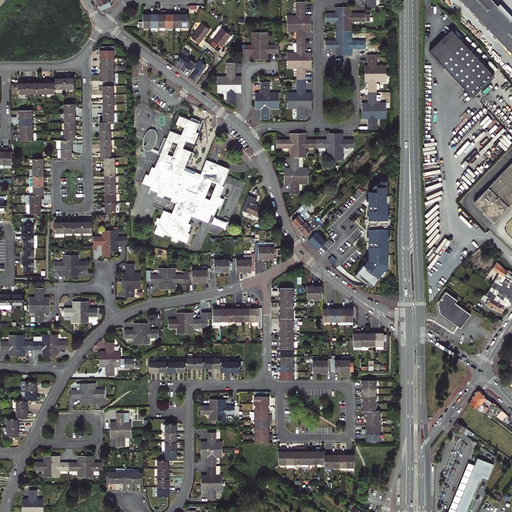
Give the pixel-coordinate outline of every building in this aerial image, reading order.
[(109,3),(108,0),(95,0),(98,5),(101,11),(112,6),(109,3)] [(481,0),(470,8),(508,49),(511,46),(511,20),(493,0),(481,0)] [(287,24),(311,24),(311,16),(305,17),(305,2),(297,2),(297,16),(287,16),(287,24)] [(344,31),(344,7),(337,7),(337,14),(325,14),(325,21),(336,22),(336,31),(344,31)] [(351,7),(344,7),(344,31),(352,31),(352,21),(365,22),(365,13),(351,13),(351,7)] [(311,31),(311,24),(287,24),(287,31),(297,31),(297,42),(305,42),(305,31),(311,31)] [(205,38),(206,37),(210,31),(202,25),(191,40),(199,46),(205,38)] [(219,49),(230,34),(222,29),(211,44),(219,49)] [(452,29),(429,49),(439,60),(438,62),(442,66),(443,65),(471,96),(494,75),(452,29)] [(337,55),(344,55),(344,31),(336,31),(336,41),(325,41),(325,49),(337,49),(337,55)] [(352,31),(344,31),(344,55),(351,55),(351,49),(366,49),(366,41),(352,41),(352,31)] [(253,59),(260,59),(260,33),(252,33),(252,45),(241,45),(241,53),(253,53),(253,59)] [(260,33),(260,59),(267,59),(267,53),(279,53),(279,45),(268,45),(268,33),(260,33)] [(287,60),(311,60),(311,53),(305,53),(305,42),(297,42),(297,53),(287,53),(287,60)] [(190,54),(183,49),(181,55),(178,61),(188,68),(193,62),(187,57),(190,54)] [(365,66),(365,73),(386,73),(386,66),(376,66),(376,55),(368,55),(368,66),(365,66)] [(311,67),(311,60),(287,60),(287,68),(297,68),(297,79),(305,79),(305,67),(311,67)] [(199,61),(194,67),(197,69),(191,78),(194,81),(198,76),(199,76),(206,66),(199,61)] [(217,85),(241,84),(241,77),(235,78),(235,63),(227,63),(227,77),(217,77),(217,85)] [(100,77),(101,77),(101,81),(102,80),(103,85),(113,85),(113,80),(114,80),(114,73),(100,73),(100,77)] [(368,80),(368,92),(376,92),(376,81),(386,81),(386,73),(365,73),(365,80),(368,80)] [(55,89),(65,88),(64,78),(55,78),(55,83),(55,89)] [(74,78),(64,78),(65,88),(74,88),(74,78)] [(288,93),(288,101),(311,100),(311,93),(305,93),(305,79),(297,79),(297,93),(288,93)] [(255,94),(255,101),(279,101),(279,93),(269,93),(269,82),(261,82),(261,94),(255,94)] [(28,93),(28,83),(19,84),(19,94),(28,93)] [(28,83),(28,93),(37,93),(37,83),(28,83)] [(46,83),(37,83),(37,93),(46,93),(46,83)] [(46,83),(46,93),(55,93),(55,89),(55,83),(46,83)] [(241,92),(241,84),(217,85),(218,92),(227,92),(227,103),(235,103),(235,92),(241,92)] [(113,85),(103,85),(103,95),(113,95),(113,85)] [(362,103),(362,111),(386,111),(386,102),(376,102),(376,92),(368,92),(368,103),(362,103)] [(103,95),(103,104),(113,104),(113,95),(103,95)] [(311,107),(311,100),(288,101),(288,108),(297,108),(297,119),(305,119),(305,107),(311,107)] [(279,101),(255,101),(255,108),(261,108),(261,119),(269,119),(269,109),(279,108),(279,101)] [(74,104),(65,104),(64,104),(65,113),(75,113),(74,104)] [(103,104),(103,113),(113,112),(113,104),(103,104)] [(18,113),(18,118),(33,118),(33,110),(20,110),(20,113),(18,113)] [(386,118),(386,111),(362,111),(362,118),(368,118),(368,129),(376,129),(376,118),(386,118)] [(113,112),(103,113),(103,121),(110,121),(116,121),(116,112),(113,112)] [(65,113),(65,122),(75,122),(75,113),(65,113)] [(195,144),(198,134),(201,124),(197,120),(191,119),(190,121),(178,116),(174,125),(184,128),(181,137),(169,132),(158,160),(167,164),(165,169),(181,175),(182,173),(191,153),(182,150),(185,141),(195,144)] [(110,130),(110,121),(103,121),(100,121),(100,131),(110,130)] [(75,122),(65,122),(65,131),(75,131),(75,122)] [(149,128),(143,147),(153,151),(159,131),(149,128)] [(110,130),(100,131),(100,140),(110,140),(110,130)] [(65,140),(71,140),(75,140),(75,131),(65,131),(65,140)] [(328,140),(317,140),(317,147),(327,147),(327,160),(335,160),(335,133),(328,133),(328,140)] [(335,133),(335,160),(343,160),(343,147),(353,147),(353,139),(342,139),(342,133),(335,133)] [(290,157),(298,157),(298,134),(291,134),(291,140),(276,140),(276,148),(290,148),(290,157)] [(306,147),(317,147),(317,140),(305,140),(305,134),(298,134),(298,157),(302,157),(306,157),(306,147)] [(61,149),(71,149),(71,140),(65,140),(61,140),(61,149)] [(110,149),(110,140),(100,140),(100,149),(110,149)] [(72,158),(71,149),(61,149),(61,158),(72,158)] [(111,158),(110,149),(100,149),(100,158),(104,158),(111,158)] [(284,169),(284,176),(308,176),(308,168),(303,168),(302,157),(298,157),(290,157),(290,169),(284,169)] [(43,168),(43,158),(33,159),(33,168),(43,168)] [(111,158),(104,158),(104,167),(114,167),(114,158),(111,158)] [(172,198),(171,201),(176,203),(172,214),(164,210),(160,219),(158,218),(155,224),(158,225),(155,233),(164,237),(165,234),(172,237),(171,240),(177,243),(179,240),(187,243),(191,234),(188,233),(191,224),(188,223),(191,216),(208,223),(212,214),(214,216),(218,207),(221,209),(224,200),(215,196),(213,202),(212,204),(209,203),(210,201),(205,198),(202,197),(204,192),(207,193),(213,179),(218,181),(224,167),(206,160),(199,179),(198,181),(193,179),(194,177),(182,173),(181,175),(165,169),(167,164),(158,160),(155,168),(152,167),(149,175),(146,174),(143,183),(151,187),(150,189),(158,193),(157,195),(163,198),(164,195),(172,198)] [(354,162),(351,160),(346,166),(349,168),(354,162)] [(511,162),(474,202),(494,222),(511,202),(511,162)] [(104,167),(104,177),(114,176),(114,167),(104,167)] [(43,168),(33,168),(33,177),(43,177),(43,168)] [(114,176),(104,177),(105,186),(115,186),(114,176)] [(308,176),(284,176),(284,183),(291,183),(291,195),(298,195),(298,184),(308,184),(308,176)] [(29,177),(30,186),(43,185),(43,177),(33,177),(29,177)] [(360,271),(357,276),(369,286),(371,283),(373,284),(386,267),(386,263),(388,263),(388,247),(387,247),(387,236),(388,236),(388,223),(387,223),(387,215),(388,215),(387,202),(386,202),(386,195),(387,195),(387,181),(381,181),(379,182),(379,185),(375,185),(370,188),(370,191),(367,191),(368,198),(368,215),(369,225),(368,225),(368,254),(370,254),(370,256),(359,270),(360,271)] [(30,186),(30,195),(40,195),(44,195),(43,185),(30,186)] [(115,186),(105,186),(105,194),(115,194),(115,186)] [(105,194),(105,203),(115,203),(115,194),(105,194)] [(26,195),(26,204),(40,203),(40,195),(30,195),(26,195)] [(251,199),(248,197),(244,206),(248,207),(246,212),(247,213),(248,211),(255,215),(255,216),(259,217),(259,216),(262,217),(262,219),(266,209),(257,206),(257,207),(254,205),(254,204),(250,202),(251,199)] [(27,206),(27,213),(40,213),(40,203),(26,204),(26,206),(27,206)] [(105,203),(105,212),(115,212),(115,203),(105,203)] [(295,212),(298,215),(307,206),(304,203),(295,212)] [(298,215),(292,221),(297,228),(308,219),(304,214),(310,208),(307,205),(307,206),(298,215)] [(297,228),(300,232),(315,220),(317,222),(323,216),(319,212),(314,218),(312,216),(308,219),(297,228)] [(22,235),(34,235),(33,217),(23,217),(23,231),(22,231),(22,235)] [(316,232),(317,231),(319,229),(321,227),(317,222),(315,220),(300,232),(304,237),(305,236),(307,240),(312,236),(315,233),(316,232)] [(55,222),(55,233),(65,233),(65,222),(55,222)] [(65,222),(65,233),(74,233),(74,222),(65,222)] [(74,222),(74,233),(83,232),(83,222),(74,222)] [(83,222),(83,232),(92,232),(92,222),(83,222)] [(94,245),(96,245),(104,245),(104,252),(103,252),(103,256),(110,257),(110,251),(110,230),(103,231),(103,237),(94,237),(94,245)] [(118,230),(110,230),(110,251),(117,251),(117,245),(127,245),(127,237),(118,237),(118,230)] [(312,236),(308,241),(317,250),(319,249),(325,242),(316,232),(315,233),(312,236)] [(34,235),(22,235),(22,239),(23,239),(23,247),(34,248),(38,247),(38,235),(34,235)] [(471,241),(466,246),(472,251),(477,246),(471,241)] [(266,260),(266,246),(258,246),(258,249),(255,249),(255,258),(258,258),(258,260),(266,260)] [(277,256),(277,248),(275,248),(275,246),(266,246),(266,260),(274,260),(274,258),(277,258),(277,256)] [(34,248),(23,247),(24,256),(22,256),(22,260),(33,260),(34,248)] [(63,276),(70,276),(70,255),(63,255),(63,262),(54,262),(54,269),(63,269),(63,276)] [(70,255),(70,276),(78,276),(78,269),(88,269),(88,262),(79,262),(79,255),(70,255)] [(336,260),(332,256),(328,260),(333,264),(336,260)] [(211,271),(215,271),(215,272),(222,272),(222,259),(215,259),(215,258),(211,258),(211,269),(211,271)] [(230,272),(230,271),(233,271),(233,261),(230,261),(230,259),(222,259),(222,272),(230,272)] [(236,271),(236,272),(244,272),(244,259),(233,259),(233,261),(233,271),(236,271)] [(255,271),(255,261),(252,261),(252,259),(244,259),(244,272),(252,272),(252,271),(255,271)] [(22,264),(24,264),(24,273),(33,273),(33,260),(22,260),(22,264)] [(486,295),(505,307),(509,310),(511,304),(511,275),(510,275),(507,271),(496,262),(492,270),(498,273),(486,295)] [(123,273),(123,280),(141,280),(140,273),(135,273),(135,264),(126,264),(126,273),(123,273)] [(146,268),(146,283),(160,283),(160,289),(167,289),(167,268),(160,268),(160,275),(151,275),(151,268),(146,268)] [(189,281),(189,275),(175,275),(175,268),(167,268),(167,289),(174,289),(174,283),(189,283),(189,281)] [(192,282),(200,282),(200,269),(192,269),(192,272),(189,272),(189,275),(189,281),(192,281),(192,282)] [(211,281),(211,271),(211,269),(207,269),(200,269),(200,282),(207,282),(207,281),(211,281)] [(141,280),(123,280),(123,287),(126,287),(126,297),(135,297),(135,288),(141,288),(141,280)] [(307,286),(307,299),(315,299),(315,285),(310,285),(310,286),(307,286)] [(29,297),(29,304),(50,305),(50,298),(43,298),(43,288),(35,288),(35,297),(29,297)] [(11,304),(11,292),(8,292),(8,294),(0,294),(0,308),(6,308),(7,309),(11,309),(11,304)] [(15,292),(11,292),(11,304),(24,304),(24,294),(15,294),(15,292)] [(440,314),(460,328),(471,315),(455,303),(457,300),(446,292),(438,302),(440,304),(439,306),(439,313),(440,314)] [(484,294),(481,299),(485,301),(484,303),(501,313),(505,307),(486,295),(484,294)] [(74,308),(64,308),(64,316),(73,316),(73,322),(81,322),(81,301),(74,301),(74,308)] [(88,301),(81,301),(81,322),(88,322),(88,316),(97,316),(97,308),(87,308),(88,301)] [(221,307),(221,325),(229,325),(229,321),(229,308),(225,308),(225,303),(221,303),(221,307)] [(279,311),(293,311),(293,303),(280,303),(280,306),(279,306),(279,311)] [(50,305),(29,304),(29,312),(35,312),(35,321),(43,321),(43,311),(50,311),(50,305)] [(251,307),(251,321),(259,321),(259,326),(262,326),(262,308),(255,308),(255,307),(251,307)] [(169,327),(178,327),(178,334),(185,334),(185,313),(178,313),(178,319),(169,319),(169,327)] [(185,313),(185,334),(193,334),(193,327),(202,327),(202,319),(193,319),(192,313),(185,313)] [(134,344),(142,344),(142,323),(135,323),(135,330),(125,330),(125,338),(134,337),(134,344)] [(142,323),(142,344),(149,344),(149,337),(158,337),(158,329),(149,329),(148,323),(142,323)] [(353,346),(361,346),(361,332),(361,329),(356,329),(356,333),(353,333),(353,346)] [(376,332),(376,346),(383,346),(383,349),(387,349),(387,335),(383,335),(383,333),(380,333),(380,331),(376,332)] [(18,356),(18,335),(10,335),(10,342),(1,342),(1,350),(11,350),(10,356),(18,356)] [(25,335),(18,335),(18,356),(24,356),(24,349),(34,349),(34,341),(25,341),(25,335)] [(34,349),(43,349),(43,356),(51,356),(50,335),(43,335),(43,337),(34,337),(34,341),(34,349)] [(58,335),(50,335),(51,356),(57,356),(57,349),(67,349),(67,341),(58,341),(58,335)] [(280,349),(294,349),(293,341),(279,341),(279,345),(280,345),(280,349)] [(100,359),(121,359),(121,351),(114,351),(114,342),(106,342),(106,351),(100,352),(100,359)] [(185,361),(185,368),(194,368),(194,357),(185,357),(185,361)] [(194,357),(194,368),(203,368),(203,358),(194,357)] [(134,358),(121,359),(100,359),(100,366),(106,366),(107,375),(114,375),(114,366),(126,366),(126,368),(134,368),(134,358)] [(203,358),(203,368),(212,368),(211,358),(203,358)] [(211,358),(212,368),(221,368),(221,361),(221,358),(211,358)] [(309,359),(309,364),(309,371),(309,372),(313,372),(313,373),(320,373),(320,360),(312,360),(312,359),(309,359)] [(342,373),(342,360),(334,360),(334,359),(331,359),(331,361),(331,371),(335,371),(335,373),(342,373)] [(342,360),(342,373),(350,373),(350,371),(353,371),(353,361),(350,361),(350,359),(342,360)] [(328,360),(320,360),(320,373),(328,373),(328,371),(331,371),(331,361),(328,361),(328,360)] [(158,371),(158,361),(149,361),(149,371),(158,371)] [(158,361),(158,371),(167,371),(167,361),(158,361)] [(167,361),(167,371),(176,371),(176,361),(167,361)] [(176,361),(176,371),(185,371),(185,368),(185,361),(176,361)] [(221,361),(221,368),(221,371),(231,371),(230,361),(221,361)] [(230,361),(231,371),(241,371),(240,361),(230,361)] [(25,381),(25,391),(36,391),(36,381),(25,381)] [(78,390),(72,390),(72,398),(81,398),(82,404),(88,404),(88,383),(78,383),(78,390)] [(95,383),(88,383),(88,404),(95,404),(95,398),(105,398),(105,390),(95,390),(95,383)] [(362,396),(376,396),(376,388),(361,388),(361,393),(362,393),(362,396)] [(472,398),(482,404),(485,407),(484,408),(486,409),(489,411),(490,410),(497,415),(501,410),(495,405),(486,398),(480,390),(476,390),(472,398)] [(25,391),(21,391),(21,400),(27,400),(36,400),(36,391),(25,391)] [(255,404),(269,404),(269,399),(268,399),(268,396),(267,396),(267,392),(256,392),(256,397),(255,397),(255,404)] [(472,398),(468,404),(476,409),(482,413),(484,411),(485,412),(486,409),(484,408),(485,407),(482,404),(472,398)] [(21,400),(17,400),(17,409),(27,409),(27,400),(21,400)] [(211,421),(218,421),(218,400),(211,400),(211,406),(201,406),(201,414),(210,414),(211,421)] [(234,406),(225,406),(225,400),(218,400),(218,421),(225,420),(225,414),(234,414),(234,406)] [(27,409),(17,409),(17,418),(18,418),(27,418),(27,409)] [(110,423),(110,430),(131,430),(131,422),(129,422),(128,413),(116,413),(116,423),(110,423)] [(8,427),(18,428),(18,418),(17,418),(7,418),(8,427)] [(367,426),(380,426),(380,418),(365,418),(365,423),(367,423),(367,426)] [(467,429),(457,422),(453,428),(463,434),(467,429)] [(166,432),(176,433),(176,423),(166,423),(166,432)] [(18,428),(8,427),(8,436),(18,437),(18,428)] [(255,435),(270,435),(270,430),(268,430),(268,427),(255,427),(255,435)] [(131,430),(110,430),(110,437),(117,437),(117,446),(129,446),(129,437),(131,437),(131,430)] [(166,442),(176,442),(176,433),(166,432),(166,442)] [(207,442),(201,442),(201,449),(222,449),(222,442),(215,442),(215,433),(207,433),(207,442)] [(166,451),(176,451),(176,442),(166,442),(162,442),(162,451),(166,451)] [(222,449),(201,449),(201,456),(207,456),(208,466),(215,466),(215,457),(222,456),(222,449)] [(169,459),(176,459),(176,451),(166,451),(166,459),(169,459)] [(324,462),(324,467),(332,467),(331,454),(326,454),(326,455),(323,455),(324,462)] [(45,462),(35,462),(35,470),(45,470),(44,477),(52,477),(52,456),(45,456),(45,462)] [(52,456),(52,477),(59,477),(59,470),(69,470),(69,462),(59,462),(59,456),(52,456)] [(69,462),(69,470),(78,470),(78,477),(85,477),(86,456),(78,456),(78,463),(69,462)] [(102,463),(92,463),(92,456),(86,456),(85,477),(93,477),(93,475),(102,475),(102,463)] [(468,511),(484,478),(487,478),(494,464),(477,457),(454,511),(468,511)] [(158,469),(169,469),(169,459),(166,459),(158,459),(158,469)] [(215,466),(208,466),(208,475),(201,476),(201,483),(222,482),(222,475),(216,475),(215,466)] [(158,478),(169,478),(169,469),(158,469),(158,478)] [(107,482),(116,482),(116,473),(107,473),(107,482)] [(116,473),(116,482),(125,482),(125,473),(116,473)] [(125,473),(125,482),(133,482),(134,473),(125,473)] [(134,473),(133,482),(142,482),(143,473),(134,473)] [(169,487),(169,478),(158,478),(158,487),(169,487)] [(222,482),(201,483),(201,489),(208,489),(208,499),(216,499),(216,490),(222,490),(222,482)] [(169,496),(169,487),(158,487),(158,496),(169,496)] [(22,499),(22,506),(43,506),(43,499),(37,499),(37,490),(29,490),(29,500),(22,499)]
